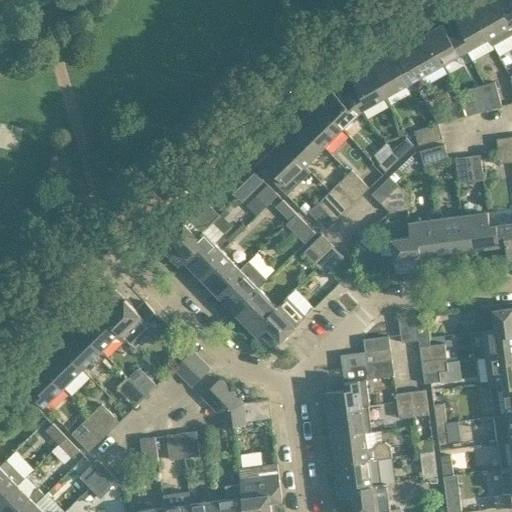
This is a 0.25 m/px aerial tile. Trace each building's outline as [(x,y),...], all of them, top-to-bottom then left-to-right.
[(507,0),(485,0),(479,4),(487,18),(481,21),(490,37),(494,44),(511,33),(511,22),(504,8),(510,4),(507,0)] [(463,30),(457,33),(467,51),(490,37),(481,21),(487,18),(479,4),(455,17),(463,30)] [(443,24),(421,37),(428,51),(435,47),(444,63),(467,51),(457,33),(451,37),(443,24)] [(421,37),(397,50),(405,64),(399,68),(408,84),(444,63),(435,47),(428,51),(421,37)] [(397,50),(374,63),(382,77),(376,80),(385,97),(408,84),(399,68),(405,64),(397,50)] [(357,69),(338,79),(362,110),(385,97),(376,80),(382,77),(374,63),(358,72),(357,69)] [(326,96),(313,109),(325,120),(331,115),(343,128),(362,110),(338,79),(323,94),(326,96)] [(495,81),(481,85),(488,110),(502,106),(495,81)] [(481,85),(472,88),(479,113),(488,110),(481,85)] [(479,113),(472,88),(460,91),(462,98),(467,114),(467,116),(479,113)] [(462,98),(449,102),(453,117),(467,114),(462,98)] [(313,109),(294,127),(306,139),(311,134),(324,147),(343,128),(331,115),(325,120),(313,109)] [(439,123),(415,130),(419,144),(443,138),(439,123)] [(294,127),(276,146),(287,157),(293,152),(306,165),(307,164),(308,162),(324,147),(311,134),(306,139),(294,127)] [(511,162),(511,136),(497,139),(501,164),(511,162)] [(407,137),(393,151),(400,157),(413,144),(407,137)] [(445,144),(420,150),(424,165),(448,158),(445,144)] [(287,157),(276,146),(257,164),(287,194),(311,171),(306,165),(293,152),(287,157)] [(393,151),(379,164),(386,171),(400,157),(393,151)] [(480,154),(471,155),(472,156),(475,180),(484,179),(481,155),(480,154)] [(471,155),(456,157),(456,158),(459,182),(475,180),(472,156),(471,155)] [(246,162),(235,172),(253,191),(264,180),(246,162)] [(352,170),(341,180),(359,198),(370,188),(352,170)] [(253,191),(235,172),(224,183),(243,201),(253,191)] [(372,193),(381,203),(400,185),(390,175),(372,193)] [(341,180),(331,191),(348,209),(359,198),(341,180)] [(253,212),(279,198),(271,185),(246,200),(253,212)] [(400,185),(381,203),(389,211),(409,208),(408,193),(400,185)] [(331,191),(320,201),(338,219),(348,209),(331,191)] [(174,233),(160,246),(179,265),(199,246),(194,240),(214,221),(220,215),(202,196),(196,202),(190,208),(170,228),(174,233)] [(296,212),(284,200),(277,207),(289,219),(296,212)] [(338,219),(320,201),(310,211),(327,229),(338,219)] [(306,202),(300,207),(306,213),(312,208),(306,202)] [(489,211),(462,215),(464,229),(471,228),(473,248),(499,245),(497,224),(491,225),(489,211)] [(287,223),(305,241),(315,232),(297,213),(287,223)] [(511,220),(511,222),(497,224),(499,245),(506,244),(508,258),(509,258),(511,257),(511,213),(511,214),(511,220)] [(462,215),(436,218),(438,232),(444,231),(447,252),(473,248),(471,228),(464,229),(462,215)] [(409,222),(411,236),(419,235),(421,255),(422,255),(447,252),(444,231),(438,232),(436,218),(409,222)] [(184,261),(203,280),(218,265),(212,259),(222,250),(215,242),(225,232),(214,221),(194,240),(199,246),(179,265),(179,266),(184,261)] [(304,251),(315,262),(333,245),(322,234),(304,251)] [(411,236),(392,238),(396,272),(423,269),(422,255),(421,255),(419,235),(411,236)] [(333,245),(315,262),(325,273),(331,267),(340,258),(343,255),(333,245)] [(203,280),(221,298),(236,284),(231,278),(240,268),(222,250),(212,259),(218,265),(203,280)] [(343,255),(340,258),(331,267),(343,279),(346,276),(344,262),(343,255)] [(221,298),(240,317),(255,302),(249,297),(259,287),(267,278),(249,260),(240,268),(231,278),(236,284),(221,298)] [(240,317),(258,336),(273,322),(268,316),(278,306),(277,306),(268,297),(259,287),(249,297),(255,302),(240,317)] [(273,322),(258,336),(272,350),(281,340),(306,316),(315,308),(296,288),(287,296),(277,306),(278,306),(268,316),(273,322)] [(115,289),(102,302),(112,312),(113,313),(107,319),(120,331),(119,332),(130,343),(135,338),(149,324),(156,331),(166,322),(145,301),(136,310),(126,299),(125,299),(115,289)] [(101,301),(82,320),(93,331),(87,336),(101,350),(119,332),(120,331),(107,319),(113,313),(112,312),(102,302),(101,301)] [(480,307),(483,330),(497,328),(498,336),(511,333),(511,306),(502,308),(502,304),(480,307)] [(427,313),(413,315),(416,340),(430,338),(427,313)] [(416,340),(413,315),(399,317),(402,342),(416,340)] [(82,320),(63,338),(74,349),(69,354),(82,368),(101,350),(87,336),(93,331),(82,320)] [(483,330),(487,356),(501,354),(502,362),(511,360),(511,333),(498,336),(497,328),(483,330)] [(364,339),(366,351),(366,352),(391,349),(389,336),(364,339)] [(63,338),(45,357),(55,368),(50,373),(64,387),(82,368),(69,354),(74,349),(63,338)] [(445,343),(420,346),(422,360),(447,357),(445,343)] [(366,352),(368,364),(368,366),(393,362),(391,349),(366,352)] [(174,368),(183,377),(201,359),(192,350),(174,368)] [(341,355),(343,367),(368,364),(366,352),(366,351),(341,355)] [(490,383),(504,381),(505,387),(511,386),(511,360),(502,362),(501,354),(487,356),(490,383)] [(55,368),(45,357),(33,368),(25,360),(12,373),(44,406),(64,387),(50,373),(55,368)] [(447,357),(422,360),(424,373),(440,371),(449,370),(447,357)] [(201,359),(183,377),(193,386),(210,368),(201,359)] [(368,366),(370,379),(395,376),(393,362),(368,366)] [(346,389),(326,391),(330,418),(349,416),(349,408),(363,406),(369,406),(370,405),(368,395),(366,379),(370,379),(368,366),(368,364),(343,367),(346,389)] [(139,367),(128,378),(146,396),(157,385),(139,367)] [(440,371),(424,373),(425,383),(431,382),(441,380),(440,371)] [(146,396),(128,378),(117,388),(135,406),(146,396)] [(202,396),(220,414),(232,409),(245,407),(244,403),(220,378),(202,396)] [(16,385),(9,391),(23,406),(29,399),(16,385)] [(426,389),(411,391),(415,416),(430,414),(426,389)] [(415,416),(411,391),(396,393),(400,418),(415,416)] [(29,399),(23,406),(36,419),(43,413),(29,399)] [(266,400),(244,403),(245,407),(247,421),(266,419),(271,418),(269,399),(266,400)] [(444,402),(434,404),(437,423),(446,422),(446,421),(444,402)] [(102,404),(92,414),(109,432),(119,422),(102,404)] [(349,416),(330,418),(333,443),(333,444),(353,442),(352,434),(366,432),(372,431),(369,406),(363,406),(349,408),(349,416)] [(232,409),(220,414),(222,427),(247,424),(246,420),(245,407),(232,409)] [(497,415),(494,415),(498,442),(499,442),(500,441),(511,440),(511,439),(511,412),(508,413),(497,415)] [(92,414),(82,424),(99,442),(109,432),(92,414)] [(437,423),(439,442),(449,441),(446,422),(437,423)] [(53,423),(46,430),(60,443),(66,437),(53,423)] [(99,442),(82,424),(72,434),(89,452),(99,442)] [(218,428),(208,429),(210,445),(220,443),(218,428)] [(197,431),(182,432),(185,458),(200,456),(197,431)] [(185,458),(182,432),(167,434),(171,460),(185,458)] [(330,449),(330,452),(330,455),(330,458),(331,461),(335,461),(337,470),(356,468),(355,460),(378,457),(392,456),(390,445),(385,441),(379,442),(375,447),(369,448),(366,432),(352,434),(353,442),(333,444),(333,443),(331,444),(330,446),(330,449)] [(140,438),(143,463),(159,461),(156,436),(140,438)] [(66,437),(60,443),(74,457),(80,451),(66,437)] [(500,441),(499,442),(502,467),(511,466),(511,439),(511,440),(500,441)] [(434,450),(420,452),(423,478),(437,476),(436,464),(434,450)] [(451,454),(441,456),(444,475),(453,474),(451,454)] [(0,511),(13,499),(8,494),(19,484),(26,476),(8,457),(0,465),(0,464),(0,511)] [(356,468),(337,470),(340,497),(341,497),(354,495),(360,494),(359,486),(373,484),(382,483),(378,457),(355,460),(356,468)] [(80,476),(91,487),(108,469),(98,458),(80,476)] [(265,464),(240,467),(242,481),(244,496),(246,511),(278,511),(277,501),(283,500),(279,464),(266,466),(265,464)] [(511,466),(502,467),(501,467),(505,494),(496,495),(497,507),(511,505),(511,466)] [(108,469),(91,487),(101,498),(119,480),(108,469)] [(227,498),(217,500),(218,511),(246,511),(244,496),(242,481),(225,483),(227,498)] [(354,495),(341,497),(343,511),(371,511),(401,511),(401,508),(391,509),(387,482),(382,483),(373,484),(359,486),(360,494),(354,495)] [(0,511),(27,511),(37,502),(45,495),(38,488),(31,496),(19,484),(8,494),(13,499),(0,511)] [(460,496),(447,497),(448,511),(458,511),(462,511),(460,496)] [(218,511),(217,500),(191,503),(192,511),(218,511)] [(46,511),(37,502),(27,511),(46,511)] [(192,511),(191,503),(164,506),(164,511),(192,511)]
